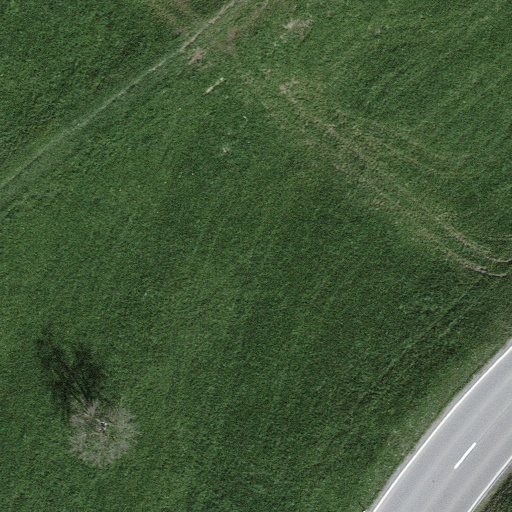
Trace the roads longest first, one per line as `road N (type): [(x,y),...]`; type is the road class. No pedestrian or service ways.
road 1 (track): [(0,190),(31,156),(241,0)]
road 2 (tertiary): [(421,511),(511,403)]
